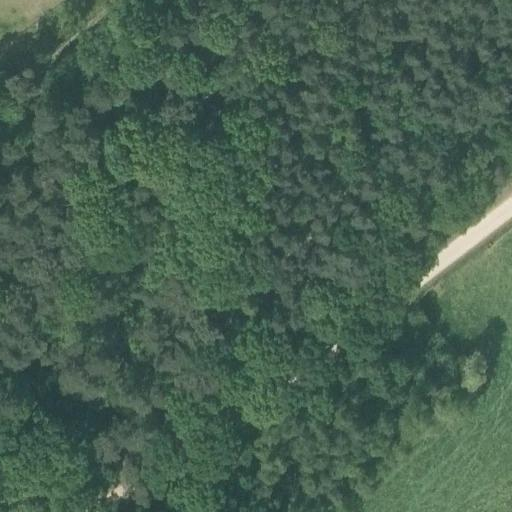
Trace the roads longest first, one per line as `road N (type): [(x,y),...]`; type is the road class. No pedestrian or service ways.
road 1 (track): [(85,511),(511,207)]
road 2 (track): [(206,0),(217,421)]
